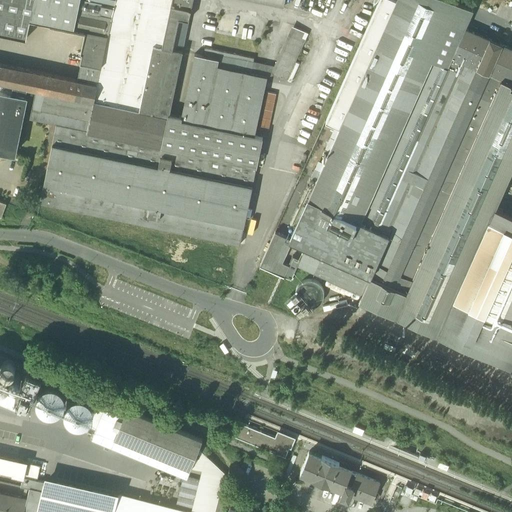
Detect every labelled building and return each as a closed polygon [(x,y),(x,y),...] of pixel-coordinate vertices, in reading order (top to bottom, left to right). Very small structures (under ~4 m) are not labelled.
[(0,0),(0,32),(26,38),(30,18),(50,22),(50,23),(84,31),(81,52),(83,52),(82,61),(82,62),(101,66),(114,0),(0,0)] [(88,131),(161,147),(168,116),(181,50),(172,49),(173,44),(178,18),(188,20),(190,9),(192,0),(114,0),(101,66),(101,69),(97,68),(95,77),(99,78),(98,84),(94,102),(88,130),(88,131)] [(495,207),(511,168),(511,94),(498,88),(494,97),(480,91),(501,44),(465,27),(473,9),(452,0),(379,0),(326,121),(340,127),(308,198),(290,238),(290,239),(292,240),(302,244),(306,246),(370,275),(362,293),(359,300),(438,335),(489,219),(495,207)] [(479,0),(476,7),(488,12),(492,0),(479,0)] [(183,46),(188,20),(178,18),(173,44),(183,46)] [(273,76),(286,82),(308,33),(295,28),(273,76)] [(511,48),(501,44),(480,91),(494,97),(498,88),(511,94),(511,48)] [(194,55),(193,61),(251,73),(254,59),(204,48),(202,56),(194,55)] [(193,61),(181,116),(180,118),(254,134),(267,77),(251,73),(193,61)] [(94,102),(98,84),(78,80),(0,62),(0,81),(9,84),(14,85),(27,88),(27,87),(36,89),(94,102)] [(101,69),(101,66),(82,62),(78,80),(98,84),(99,78),(95,77),(97,68),(101,69)] [(0,90),(8,92),(9,84),(0,81),(0,90)] [(13,93),(26,96),(27,88),(14,85),(13,93)] [(27,87),(27,88),(26,96),(34,98),(36,89),(27,87)] [(94,102),(36,89),(34,98),(29,119),(55,124),(56,123),(88,130),(94,102)] [(0,145),(11,93),(9,92),(8,92),(0,90),(0,145)] [(258,134),(268,136),(277,95),(267,92),(267,93),(258,134)] [(13,93),(11,93),(0,145),(0,150),(15,153),(26,96),(13,93)] [(181,116),(168,116),(161,147),(255,167),(262,136),(254,134),(180,118),(181,116)] [(88,131),(88,130),(56,123),(55,124),(38,203),(238,246),(255,167),(161,147),(88,131)] [(291,222),(295,224),(311,187),(307,186),(291,222)] [(489,219),(511,229),(511,214),(495,207),(489,219)] [(511,229),(489,219),(438,335),(511,368),(511,365),(511,229)] [(260,265),(284,275),(288,264),(282,261),(289,246),(292,240),(290,239),(290,238),(275,231),(261,262),(260,265)] [(302,244),(292,240),(289,246),(299,250),(302,244)] [(370,275),(306,246),(300,259),(298,264),(362,293),(370,275)] [(298,264),(300,259),(292,255),(288,264),(284,275),(291,279),(298,264)] [(295,290),(295,296),(297,301),(301,306),(306,308),(312,309),(317,307),(321,303),(324,298),(325,292),(323,287),(319,282),(314,280),(308,279),(302,281),(298,285),(295,290)] [(357,299),(359,299),(360,297),(360,295),(359,294),(328,280),(327,281),(325,282),(325,285),(326,285),(357,299)] [(332,322),(343,329),(346,324),(335,318),(332,322)] [(402,346),(399,352),(414,359),(417,353),(402,346)] [(14,361),(8,359),(3,361),(1,367),(3,372),(9,374),(14,372),(16,366),(14,361)] [(30,401),(42,373),(28,367),(16,395),(30,401)] [(7,375),(1,373),(0,374),(0,387),(4,388),(9,385),(10,379),(7,375)] [(12,374),(10,379),(13,383),(18,383),(21,380),(21,375),(17,373),(12,374)] [(64,402),(66,396),(66,391),(63,386),(59,382),(54,380),(48,381),(43,383),(40,387),(38,393),(38,398),(41,403),(45,407),(50,409),(56,408),(61,406),(64,402)] [(30,401),(16,395),(0,388),(0,400),(26,411),(30,401)] [(92,413),(94,408),(94,402),(91,397),(87,393),(82,392),(76,392),(71,394),(68,399),(66,404),(66,409),(69,414),(73,418),(78,420),(84,419),(89,417),(92,413)] [(95,428),(115,436),(126,407),(101,397),(90,425),(95,428)] [(114,437),(190,468),(191,467),(199,447),(202,439),(182,430),(126,407),(115,436),(114,437)] [(233,434),(288,456),(294,441),(239,420),(233,434)] [(115,436),(95,428),(91,438),(184,476),(187,477),(187,476),(190,468),(114,437),(115,436)] [(214,511),(225,473),(199,447),(191,467),(204,470),(201,480),(194,508),(193,511),(119,492),(117,499),(117,500),(163,511),(214,511)] [(372,501),(374,497),(376,492),(380,482),(352,471),(353,469),(339,463),(339,462),(323,455),(322,456),(309,451),(301,472),(314,477),(314,478),(330,485),(331,484),(342,489),(340,494),(349,497),(351,492),(372,501)] [(23,476),(23,475),(38,479),(41,464),(0,454),(0,468),(13,472),(13,473),(23,476)] [(46,474),(44,480),(45,480),(44,482),(117,499),(119,492),(119,491),(46,474)] [(23,476),(21,485),(30,487),(27,500),(24,510),(31,511),(113,511),(115,507),(117,500),(117,499),(44,482),(45,480),(44,480),(38,479),(23,475),(23,476)] [(176,504),(194,508),(201,480),(187,476),(187,477),(184,476),(176,504)] [(0,505),(5,506),(23,511),(24,511),(24,510),(27,500),(0,494),(0,505)] [(163,511),(117,500),(115,507),(113,511),(163,511)]
